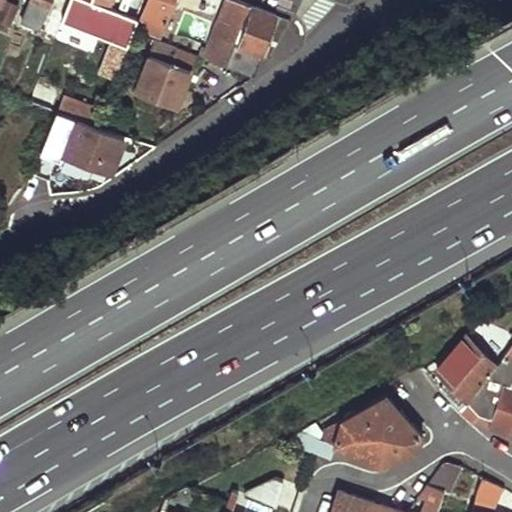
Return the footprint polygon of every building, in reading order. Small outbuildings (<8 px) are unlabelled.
[(14,5),(3,0),(1,0),(0,3),(0,17),(8,21),(14,5)] [(26,0),(19,21),(38,28),(48,0),(26,0)] [(75,0),(67,0),(64,8),(56,31),(64,34),(75,0)] [(146,0),(137,26),(157,34),(167,9),(172,11),(175,3),(180,5),(182,0),(146,0)] [(248,3),(241,0),(223,0),(218,15),(240,24),(248,3)] [(275,13),(254,5),(248,3),(240,24),(224,64),(250,74),(252,75),(275,13)] [(64,8),(54,4),(42,33),(54,38),(56,31),(64,8)] [(240,24),(218,15),(202,56),(224,64),(240,24)] [(179,54),(157,46),(137,98),(178,113),(192,77),(173,69),(179,54)] [(56,92),(36,84),(31,98),(51,106),(56,92)] [(92,102),(65,91),(58,109),(86,119),(92,102)] [(86,119),(58,109),(42,147),(110,172),(125,135),(97,123),(86,119)] [(496,363),(465,338),(437,371),(446,381),(441,387),(461,409),(496,363)] [(511,343),(496,363),(461,409),(476,421),(511,433),(511,386),(509,386),(511,381),(511,343)] [(423,434),(387,395),(320,430),(317,437),(381,462),(414,448),(423,434)] [(443,461),(428,482),(445,488),(448,480),(467,486),(471,467),(452,457),(447,458),(443,461)] [(488,511),(497,483),(483,477),(477,485),(475,489),(474,495),(471,511),(488,511)] [(435,511),(445,488),(428,482),(421,492),(431,496),(424,511),(408,511),(407,511),(406,511),(435,511)] [(260,499),(235,489),(230,501),(256,509),(260,499)] [(331,507),(329,511),(366,511),(371,499),(351,493),(346,494),(340,494),(334,499),(331,507)] [(226,511),(230,501),(225,499),(220,511),(226,511)] [(406,511),(407,511),(371,499),(366,511),(406,511)] [(255,511),(256,509),(230,501),(226,511),(255,511)]
